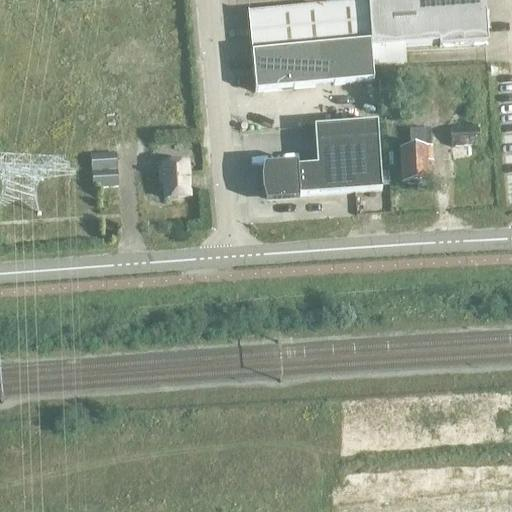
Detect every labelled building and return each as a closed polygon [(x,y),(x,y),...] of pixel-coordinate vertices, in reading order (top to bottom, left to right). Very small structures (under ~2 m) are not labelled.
[(487,46),(484,0),(368,0),(371,51),(439,47),(439,50),(487,46)] [(251,56),(370,44),(366,4),(248,14),(252,55),(251,55),(251,56)] [(370,44),(251,56),(255,95),(374,84),(370,44)] [(382,193),(377,125),(314,130),(316,168),(264,172),(268,180),(269,193),(266,201),(382,193)] [(478,128),(449,130),(451,150),(479,147),(478,128)] [(417,184),(428,183),(427,163),(431,163),(430,131),(409,132),(410,151),(400,151),(401,185),(406,184),(409,187),(415,186),(417,184)] [(90,157),(92,191),(117,190),(115,155),(92,156),(92,157),(90,157)] [(185,166),(163,168),(165,201),(188,199),(185,166)] [(469,179),(469,190),(489,188),(489,178),(469,179)]
